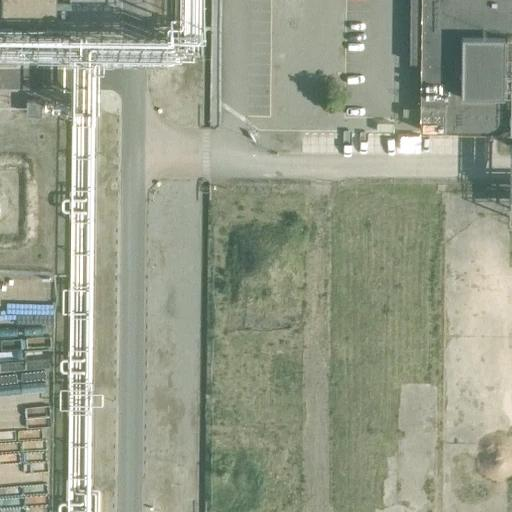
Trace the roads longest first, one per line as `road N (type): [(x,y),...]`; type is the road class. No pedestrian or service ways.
road 1 (unknown): [(306,147),(310,511)]
road 2 (unknown): [(306,147),(511,150)]
road 3 (unknown): [(223,139),(233,0)]
road 4 (unknown): [(0,75),(135,80)]
